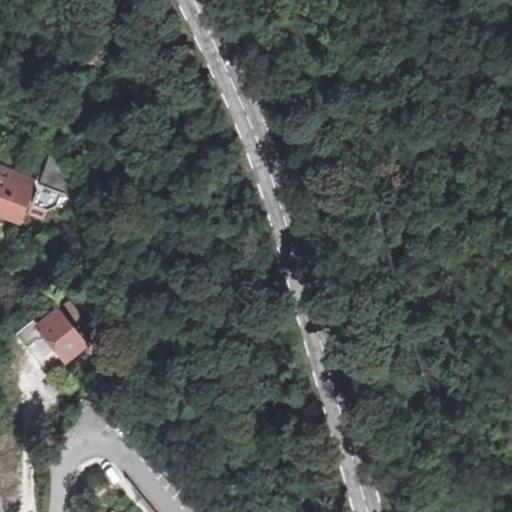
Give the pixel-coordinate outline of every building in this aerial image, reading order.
[(16,168),(13,175),(32,183),(33,181),(61,193),(75,169),(50,141),(35,175),(16,168)] [(0,185),(4,186),(9,174),(0,170),(0,185)] [(32,183),(13,175),(9,174),(4,186),(0,185),(0,215),(19,223),(24,212),(48,222),(52,213),(56,215),(64,194),(61,193),(33,181),(32,183)] [(69,331),(89,315),(89,306),(88,293),(60,310),(38,329),(34,325),(33,323),(15,336),(26,351),(35,346),(56,374),(78,354),(82,351),(69,331)] [(75,411),(79,391),(51,387),(48,407),(75,411)]
